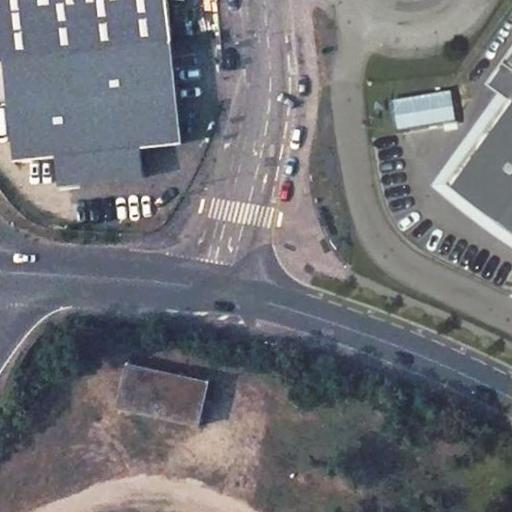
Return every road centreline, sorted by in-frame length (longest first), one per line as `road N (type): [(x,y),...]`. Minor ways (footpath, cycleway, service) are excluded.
road 1 (secondary): [(208,288),(309,308),(416,343),(511,392)]
road 2 (unclassified): [(259,0),(270,90),(208,288)]
road 3 (secondary): [(3,271),(208,288)]
